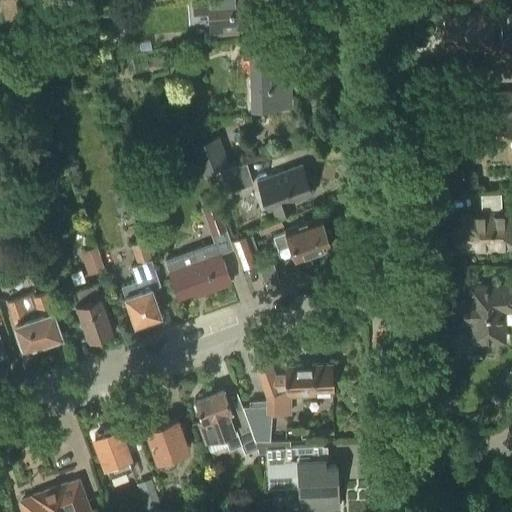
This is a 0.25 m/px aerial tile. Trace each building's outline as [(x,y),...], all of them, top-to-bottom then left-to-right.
[(192,0),(193,10),(208,9),(210,31),(236,29),(235,23),(249,22),(247,0),(192,0)] [(487,9),(439,10),(441,49),(476,47),(476,58),(511,57),(510,36),(498,36),(498,24),(494,20),(487,21),(487,9)] [(284,43),(250,44),(252,104),(289,103),(288,82),(285,82),(284,43)] [(474,115),(469,120),(469,130),(475,133),(475,142),(504,141),(503,133),(511,133),(511,114),(510,114),(509,91),(492,91),(492,98),(473,98),(474,115)] [(218,134),(188,144),(198,175),(229,164),(218,134)] [(246,161),(219,170),(226,191),(253,182),(246,161)] [(301,164),(258,180),(264,198),(269,196),(275,212),(294,205),(292,199),(311,192),(301,164)] [(215,200),(201,205),(212,233),(226,228),(215,200)] [(452,232),(452,234),(452,235),(453,237),(454,239),(455,240),(456,241),(458,242),(460,243),(464,243),(464,246),(511,243),(511,211),(463,214),(463,225),(460,225),(459,225),(458,225),(457,226),(455,227),(454,228),(454,229),(453,231),(452,232)] [(284,231),(273,235),(277,248),(291,243),(296,256),(330,244),(320,217),(284,230),(284,231)] [(249,234),(232,239),(241,267),(258,262),(249,234)] [(136,279),(121,284),(134,323),(160,314),(151,287),(160,284),(145,239),(132,244),(138,262),(131,265),(136,279)] [(215,241),(165,259),(178,296),(198,288),(200,293),(230,282),(215,241)] [(95,245),(79,251),(88,274),(104,268),(95,245)] [(96,281),(67,291),(72,306),(76,305),(87,337),(113,328),(101,293),(100,293),(96,281)] [(478,299),(453,300),(454,322),(469,321),(469,322),(479,322),(479,340),(503,339),(502,309),(511,308),(511,284),(478,286),(478,299)] [(20,296),(6,301),(23,347),(60,334),(46,292),(33,296),(36,305),(24,309),(20,296)] [(270,364),(257,369),(266,395),(266,404),(266,412),(270,412),(287,412),(286,395),(314,393),(314,390),(332,389),(331,363),(285,365),(285,376),(274,376),(270,364)] [(255,440),(242,406),(231,409),(223,387),(194,398),(201,419),(198,421),(205,441),(223,434),(228,448),(240,443),(244,453),(256,448),(253,440),(255,440)] [(266,435),(270,412),(266,412),(266,404),(242,406),(255,440),(266,435)] [(176,418),(146,429),(158,463),(159,465),(160,465),(161,467),(163,468),(164,468),(165,469),(168,469),(169,468),(171,468),(172,467),(173,466),(175,465),(176,463),(176,462),(177,461),(177,460),(177,458),(176,457),(175,452),(187,448),(176,418)] [(118,425),(93,434),(104,464),(105,464),(109,475),(133,467),(129,455),(118,425)] [(322,444),(265,446),(267,487),(298,486),(299,507),(337,505),(335,464),(323,464),(322,444)] [(32,496),(21,500),(25,511),(75,511),(65,482),(32,495),(32,496)] [(165,511),(159,495),(144,500),(148,511),(165,511)]
